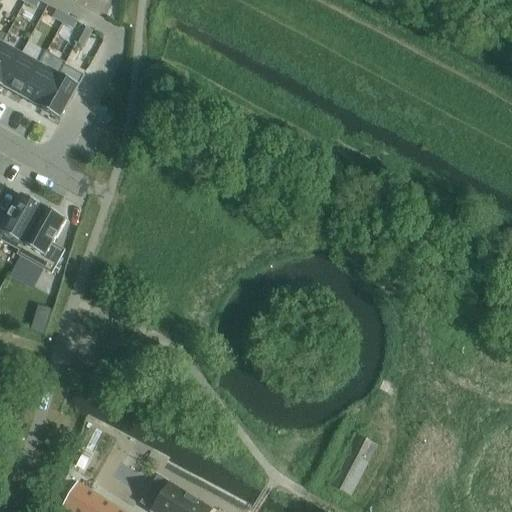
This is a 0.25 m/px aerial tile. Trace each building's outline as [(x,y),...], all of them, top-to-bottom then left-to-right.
[(35,0),(27,0),(25,4),(36,9),(40,2),(35,0)] [(56,12),(53,19),(63,25),(67,18),(56,12)] [(67,18),(63,25),(73,31),(77,23),(67,18)] [(79,40),(77,45),(84,48),(92,33),(85,30),(79,40)] [(73,36),(64,51),(71,55),(77,45),(79,40),(73,36)] [(2,45),(0,49),(0,87),(3,90),(4,89),(3,88),(21,56),(2,45)] [(21,56),(3,88),(4,89),(22,99),(40,66),(21,56)] [(40,66),(22,99),(41,109),(59,77),(58,77),(40,66)] [(41,109),(40,110),(60,121),(79,87),(59,76),(58,77),(59,77),(41,109)] [(0,216),(0,240),(21,252),(21,253),(45,210),(23,198),(9,222),(0,216)] [(21,252),(18,256),(52,275),(65,252),(53,246),(67,222),(45,210),(21,253),(21,252)] [(36,310),(29,333),(42,337),(49,314),(36,310)] [(355,436),(329,487),(351,498),(377,448),(355,436)] [(70,498),(63,511),(125,511),(77,485),(70,498)] [(171,485),(153,511),(210,511),(211,511),(171,485)]
